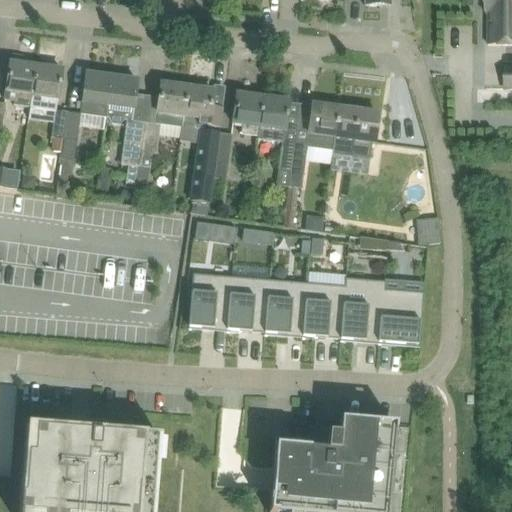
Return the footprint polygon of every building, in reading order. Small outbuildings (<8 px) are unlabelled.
[(511,0),(481,0),(482,11),(486,11),(486,15),(488,15),(488,22),(484,22),(484,42),(488,42),(488,46),(511,46),(511,74),(506,75),(506,90),(511,90),(511,0)] [(10,65),(5,101),(14,103),(13,106),(30,109),(36,68),(22,66),(23,59),(12,58),(11,65),(10,65)] [(30,109),(55,112),(56,112),(59,91),(62,72),(36,68),(30,109)] [(81,104),(80,115),(105,119),(106,119),(107,108),(111,78),(85,75),(83,95),(81,104)] [(107,108),(106,119),(108,119),(111,125),(119,127),(124,121),(130,122),(132,123),(137,82),(111,78),(107,108)] [(161,85),(155,126),(160,126),(182,129),(187,89),(161,85)] [(216,129),(218,109),(211,108),(213,92),(187,89),(182,129),(198,131),(198,130),(203,131),(204,131),(205,130),(206,129),(206,128),(216,129)] [(234,116),(233,125),(241,126),(240,135),(257,138),(259,129),(263,99),(237,96),(234,116)] [(257,138),(257,141),(281,144),(278,171),(291,173),(295,145),(296,134),(298,117),(287,115),(288,104),(289,103),(263,99),(259,129),(257,138)] [(307,146),(306,148),(333,152),(334,139),(338,110),(312,106),(312,107),(309,126),(308,135),(307,146)] [(333,152),(332,156),(351,158),(369,161),(372,144),(373,145),(378,115),(338,110),(334,139),(333,152)] [(53,125),(51,139),(55,139),(54,144),(52,153),(61,154),(62,154),(64,140),(68,113),(56,112),(55,112),(53,125)] [(68,113),(64,140),(76,142),(79,128),(80,115),(68,113)] [(130,122),(126,152),(140,154),(144,124),(132,123),(130,122)] [(144,124),(140,154),(152,155),(156,156),(158,138),(159,137),(160,126),(155,126),(144,124)] [(199,132),(189,202),(191,202),(193,202),(208,205),(212,180),(213,180),(219,135),(206,133),(199,132)] [(219,135),(213,180),(225,182),(231,137),(219,135)] [(61,154),(60,161),(71,162),(73,163),(76,142),(64,140),(62,154),(61,154)] [(285,213),(283,228),(292,229),(294,214),(297,190),(301,190),(304,163),(306,148),(307,146),(295,145),(291,173),(288,189),(285,213)] [(126,152),(124,166),(128,167),(126,184),(135,186),(138,168),(140,154),(126,152)] [(140,154),(138,168),(149,170),(150,170),(152,155),(140,154)] [(60,161),(55,197),(66,199),(71,162),(60,161)] [(135,186),(135,189),(142,190),(142,184),(147,184),(149,170),(138,168),(135,186)] [(251,177),(249,195),(261,196),(262,178),(251,177)] [(22,178),(20,190),(33,192),(35,179),(22,178)] [(193,202),(191,216),(206,219),(208,205),(193,202)] [(418,247),(440,245),(438,220),(416,222),(418,247)] [(196,224),(194,241),(208,243),(210,226),(196,224)] [(260,233),(258,246),(271,248),(273,235),(260,233)] [(311,240),(310,256),(322,257),(323,241),(311,240)] [(373,241),(372,252),(386,253),(386,252),(387,243),(373,241)] [(301,242),(300,255),(309,256),(310,243),(301,242)] [(387,243),(386,252),(399,252),(400,245),(387,243)] [(193,276),(188,331),(191,331),(191,330),(191,329),(201,330),(200,330),(203,330),(212,331),(212,326),(224,327),(227,327),(231,281),(230,281),(195,278),(196,276),(193,276)] [(227,327),(226,334),(229,334),(229,332),(250,334),(250,329),(265,330),(265,331),(269,285),(268,285),(236,282),(233,282),(233,281),(233,279),(231,279),(230,281),(231,281),(227,327)] [(340,341),(340,343),(343,344),(343,341),(352,342),(355,343),(355,342),(363,343),(364,338),(378,340),(379,340),(382,294),(385,294),(386,284),(383,283),(383,286),(358,284),(351,283),(347,283),(348,282),(348,281),(345,280),(344,290),(344,291),(341,337),(340,337),(340,341)] [(264,335),(264,337),(267,337),(267,335),(276,336),(279,337),(279,336),(288,337),(288,332),(303,334),(306,288),(278,285),(275,285),(271,285),(271,284),(271,282),(268,282),(268,284),(268,285),(269,285),(265,331),(265,330),(264,335)] [(303,334),(302,340),(305,340),(305,338),(325,340),(326,335),(340,337),(341,337),(344,291),(343,291),(309,288),(309,287),(309,286),(306,285),(306,286),(306,288),(303,334)] [(378,340),(378,346),(380,347),(381,344),(394,346),(402,346),(405,347),(405,346),(417,347),(421,297),(385,294),(382,294),(379,340),(378,340)] [(308,451),(274,448),(271,482),(268,511),(386,511),(394,428),(339,423),(338,436),(338,438),(327,437),(325,456),(317,456),(308,455),(308,451)] [(0,511),(183,511),(187,470),(157,468),(160,439),(25,429),(21,480),(11,479),(0,478),(0,511)]
